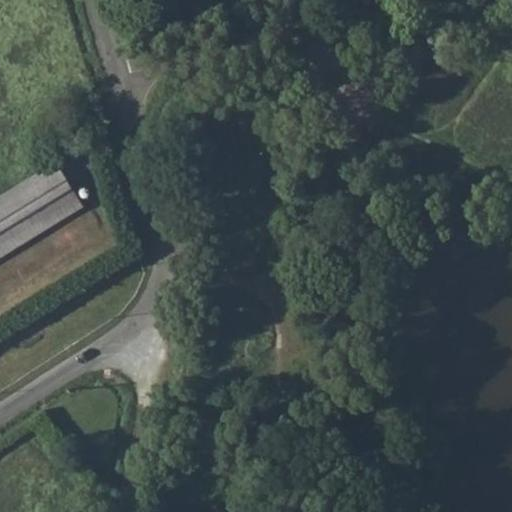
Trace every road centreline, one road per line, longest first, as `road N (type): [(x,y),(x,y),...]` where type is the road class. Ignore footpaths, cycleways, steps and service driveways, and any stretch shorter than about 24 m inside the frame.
road 1 (residential): [(122,83),(385,0)]
road 2 (unclassified): [(145,318),(174,275),(171,226),(122,83)]
road 3 (unclassified): [(127,511),(151,352),(145,318)]
road 4 (unclassified): [(0,413),(145,318)]
